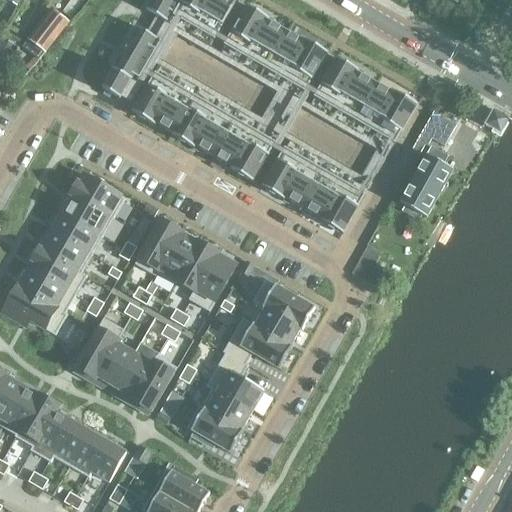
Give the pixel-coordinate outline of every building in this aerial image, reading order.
[(218,35),(236,4),(229,0),(151,0),(146,11),(156,17),(146,33),(136,27),(111,70),(113,71),(102,90),(120,101),(121,99),(136,108),(133,114),(155,126),(156,124),(172,134),(171,136),(194,149),(195,147),(232,168),(231,170),(253,183),(268,157),(272,159),(276,152),(281,155),(262,188),(284,201),(285,199),(322,220),(321,222),(343,235),(366,196),(364,195),(393,145),(394,145),(417,106),(395,93),(394,95),(358,74),(359,72),(337,59),(317,92),(312,89),(317,82),(313,79),(327,54),(305,41),(304,43),(267,22),(269,20),(246,7),(228,40),(218,35)] [(51,10),(27,40),(44,53),(68,23),(51,10)] [(0,42),(0,61),(7,65),(14,51),(0,42)] [(500,133),(507,119),(494,112),(486,125),(497,131),(500,133)] [(423,144),(431,148),(435,140),(446,146),(456,128),(438,118),(423,144)] [(427,156),(400,204),(406,207),(403,211),(419,220),(421,216),(426,219),(453,171),(442,165),(447,158),(431,149),(427,156)] [(78,183),(71,195),(114,220),(125,200),(85,176),(80,185),(78,183)] [(66,203),(61,212),(63,213),(62,215),(103,238),(114,220),(71,195),(71,196),(72,197),(68,205),(66,203)] [(143,212),(154,218),(158,211),(147,205),(143,212)] [(57,225),(52,234),(92,257),(103,238),(62,215),(62,216),(60,215),(55,224),(57,225)] [(161,221),(135,265),(154,277),(180,232),(161,221)] [(180,232),(154,277),(156,278),(157,276),(174,286),(199,243),(197,242),(196,244),(180,235),(182,233),(180,232)] [(40,249),(39,251),(86,279),(87,277),(82,274),(92,257),(52,234),(51,235),(49,234),(44,242),(46,243),(42,251),(40,249)] [(137,248),(127,243),(123,250),(133,255),(137,248)] [(199,243),(174,286),(176,286),(177,283),(193,293),(188,301),(190,302),(218,254),(199,243)] [(353,273),(369,282),(385,254),(369,245),(353,273)] [(119,256),(129,262),(133,255),(123,250),(119,256)] [(34,263),(30,271),(76,297),(86,279),(39,251),(32,262),(34,263)] [(218,254),(190,302),(210,313),(236,267),(218,257),(219,255),(218,254)] [(247,278),(254,267),(247,263),(241,274),(247,278)] [(118,281),(122,274),(112,268),(108,275),(118,281)] [(18,287),(17,288),(67,317),(68,316),(66,315),(76,297),(30,271),(29,272),(27,271),(22,280),(24,281),(20,288),(18,287)] [(265,280),(253,301),(303,330),(315,309),(278,287),(265,280)] [(17,288),(6,308),(55,337),(67,317),(17,288)] [(138,288),(133,298),(140,302),(145,292),(138,288)] [(146,306),(152,296),(145,292),(140,302),(146,306)] [(104,304),(94,299),(90,305),(100,311),(104,304)] [(220,308),(230,314),(234,307),(224,301),(220,308)] [(242,319),(242,321),(292,350),(292,348),(290,347),(300,330),(302,331),(303,330),(253,301),(252,302),(265,310),(255,327),(242,319)] [(129,304),(123,314),(130,318),(136,308),(129,304)] [(86,312),(96,318),(100,311),(90,305),(86,312)] [(137,322),(143,312),(136,308),(130,318),(137,322)] [(176,310),(170,320),(177,324),(183,314),(176,310)] [(184,328),(190,318),(183,314),(177,324),(184,328)] [(103,319),(75,369),(95,380),(123,331),(103,319)] [(242,321),(223,353),(225,354),(248,368),(248,367),(246,365),(253,355),(280,370),(292,350),(242,321)] [(167,326),(161,336),(168,340),(174,330),(167,326)] [(175,344),(180,334),(174,330),(168,340),(175,344)] [(123,331),(95,380),(96,381),(97,379),(114,389),(134,354),(117,344),(124,332),(123,331)] [(78,350),(73,344),(63,352),(68,358),(78,350)] [(134,354),(114,389),(124,394),(132,399),(130,401),(132,402),(157,358),(156,357),(152,364),(134,354)] [(225,354),(207,386),(252,413),(264,392),(241,379),(248,368),(225,354)] [(157,358),(132,402),(152,413),(177,369),(157,358)] [(197,371),(187,366),(183,373),(193,378),(197,371)] [(179,379),(189,385),(193,378),(183,373),(179,379)] [(0,422),(0,425),(23,386),(7,377),(7,375),(6,375),(0,384),(0,420),(1,421),(0,422)] [(15,438),(16,439),(41,395),(40,394),(39,396),(23,386),(0,425),(0,427),(16,436),(15,438)] [(199,406),(198,408),(243,434),(244,432),(242,431),(252,413),(207,386),(206,388),(211,391),(201,408),(199,406)] [(30,452),(32,452),(59,405),(41,395),(16,439),(32,448),(30,452)] [(34,454),(49,463),(73,422),(56,413),(60,406),(59,405),(32,452),(34,454)] [(198,408),(186,428),(194,433),(191,438),(203,445),(206,440),(231,454),(243,434),(198,408)] [(166,426),(170,420),(159,413),(155,420),(166,426)] [(61,463),(70,468),(90,432),(73,422),(49,463),(51,464),(54,458),(61,463)] [(70,468),(87,478),(108,443),(90,432),(70,468)] [(92,474),(109,484),(127,454),(108,443),(87,478),(89,479),(92,474)] [(146,465),(152,454),(140,447),(133,458),(146,465)] [(2,462),(0,466),(0,474),(3,476),(9,466),(2,462)] [(192,511),(199,511),(210,494),(185,480),(188,475),(176,468),(173,473),(166,469),(154,490),(192,511)] [(28,483),(35,487),(41,477),(34,473),(28,483)] [(35,487),(42,491),(48,481),(41,477),(35,487)] [(113,493),(123,499),(127,492),(117,486),(113,493)] [(146,511),(192,511),(154,490),(143,510),(146,511)] [(64,503),(71,507),(77,497),(69,493),(64,503)] [(123,499),(113,493),(109,500),(119,506),(123,499)] [(71,507),(78,511),(84,501),(77,497),(71,507)]
